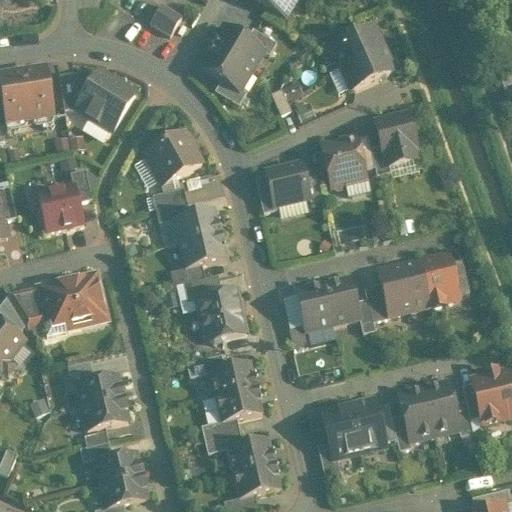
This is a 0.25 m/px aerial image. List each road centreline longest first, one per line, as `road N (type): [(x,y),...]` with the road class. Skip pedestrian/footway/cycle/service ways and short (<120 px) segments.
road 1 (residential): [(0,284),(111,253),(171,511)]
road 2 (residential): [(291,406),(505,356)]
road 3 (residential): [(264,285),(451,240)]
road 4 (residential): [(235,169),(410,90)]
road 5 (track): [(457,0),(511,156)]
road 6 (residential): [(264,285),(291,406)]
